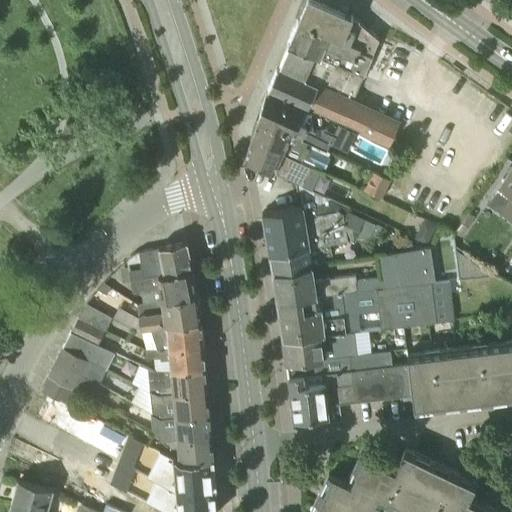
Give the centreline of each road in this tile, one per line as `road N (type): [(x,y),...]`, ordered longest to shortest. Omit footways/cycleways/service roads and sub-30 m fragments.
road 1 (residential): [(0,415),(38,328),(74,277),(129,222),(204,190)]
road 2 (secondary): [(146,0),(204,190)]
road 3 (secondary): [(227,250),(255,445)]
road 4 (secondary): [(223,187),(208,102),(176,0)]
road 5 (residential): [(432,425),(255,445)]
